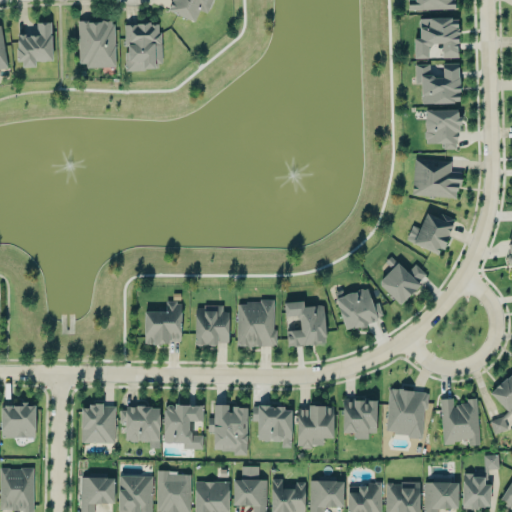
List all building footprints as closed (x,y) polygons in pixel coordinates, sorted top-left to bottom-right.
[(211,0),(171,0),(168,10),(195,21),(199,9),(207,12),(211,0)] [(458,57),(458,18),(419,18),(419,37),(413,37),(413,57),(427,57),(427,44),(442,44),(442,57),(458,57)] [(115,65),(114,20),(78,21),(79,66),(115,65)] [(52,60),(51,22),(36,22),(36,33),(17,34),(18,67),(35,66),(35,61),(52,60)] [(126,70),(155,69),(155,62),(161,62),(160,22),(124,23),(126,70)] [(415,64),(415,84),(421,84),(421,103),(459,102),(459,62),(442,63),(442,76),(429,76),(429,63),(415,64)] [(442,143),(442,149),(459,148),(458,108),(424,109),(425,143),(442,143)] [(459,197),(460,171),(450,171),(451,160),(413,159),(412,195),(459,197)] [(455,218),(441,212),(439,217),(426,212),(419,227),(412,224),(406,240),(440,254),(455,218)] [(427,275),(415,263),(407,271),(390,256),(385,261),(392,268),(378,282),(400,303),(427,275)] [(344,329),(383,318),(378,302),(372,303),(367,287),(341,294),(340,290),(334,291),(344,329)] [(238,300),(236,345),(274,346),(275,301),(238,300)] [(283,302),(284,316),(298,315),(299,329),(286,330),(287,345),(326,343),(323,304),(303,306),(303,300),(283,302)] [(144,310),(144,342),(180,343),(181,301),(165,301),(165,310),(144,310)] [(195,305),(194,343),(228,344),(228,311),(222,311),(222,305),(195,305)] [(507,411),(511,406),(511,371),(490,392),(507,411)] [(386,433),(423,435),(425,390),(388,388),(386,433)] [(443,443),(468,440),(469,445),(480,444),(476,397),(465,398),(466,403),(453,404),(452,397),(439,398),(443,443)] [(376,399),(343,398),(342,432),(354,432),(353,438),(368,438),(368,432),(376,432),(376,399)] [(35,404),(1,404),(1,437),(35,436),(35,404)] [(81,404),(80,442),(114,443),(115,405),(81,404)] [(202,448),(203,434),(190,434),(190,420),(202,420),(202,404),(164,404),(163,442),(182,442),(182,448),(202,448)] [(247,407),(229,406),(229,404),(213,404),(213,417),(208,417),(207,431),(213,431),(213,452),(246,452),(247,407)] [(290,447),(291,406),(252,405),(252,421),(257,421),(256,440),(281,440),(281,446),(290,447)] [(333,437),(333,405),(307,405),(307,408),(296,408),(296,446),(323,446),(323,437),(333,437)] [(159,407),(120,406),(119,423),(125,424),(125,440),(159,440),(159,407)] [(490,419),(492,433),(506,430),(504,416),(490,419)] [(462,507),(490,508),(490,482),(487,482),(487,468),(498,468),(498,454),(484,454),(483,474),(462,474),(462,507)] [(265,511),(266,479),(258,479),(258,466),(241,465),(241,479),(232,479),(232,504),(252,505),(252,511),(265,511)] [(0,502),(0,510),(33,511),(33,468),(0,467),(0,502)] [(190,511),(190,471),(157,472),(156,511),(190,511)] [(117,511),(151,511),(152,475),(118,474),(117,511)] [(114,477),(80,477),(79,511),(93,511),(94,503),(114,503),(114,477)] [(308,511),(322,511),(323,506),(342,506),(343,478),(310,477),(308,511)] [(303,511),(304,483),(282,482),(282,478),(271,478),(270,511),(303,511)] [(511,478),(500,501),(511,507),(511,478)] [(457,508),(458,480),(432,479),(432,482),(424,481),(423,511),(437,511),(437,508),(457,508)] [(193,511),(227,511),(228,481),(195,480),(193,511)] [(386,481),(384,511),(418,511),(419,482),(386,481)] [(380,511),(381,484),(347,483),(346,511),(380,511)]
